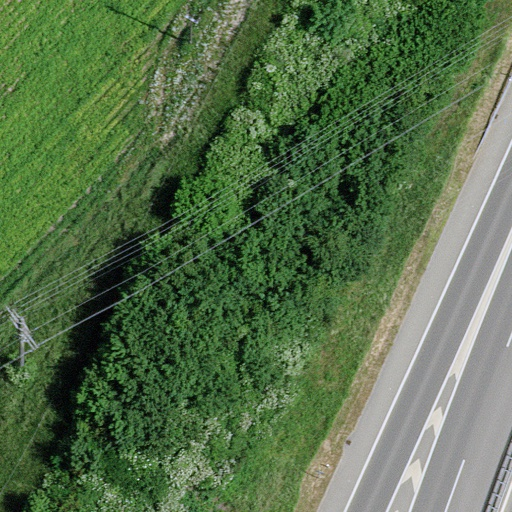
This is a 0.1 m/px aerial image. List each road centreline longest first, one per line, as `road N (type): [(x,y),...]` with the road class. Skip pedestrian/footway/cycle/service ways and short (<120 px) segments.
road 1 (motorway): [(511,217),(464,293),(364,511)]
road 2 (motorway): [(511,333),(445,511)]
